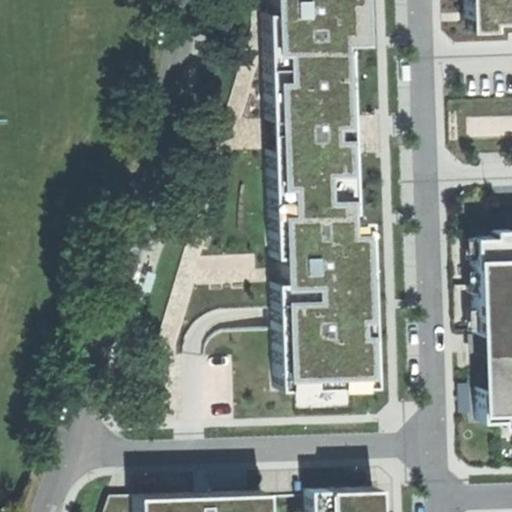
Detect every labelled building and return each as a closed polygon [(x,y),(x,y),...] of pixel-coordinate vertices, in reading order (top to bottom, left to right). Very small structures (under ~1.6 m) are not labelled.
[(256,0),(268,308),(271,380),(368,376),(361,197),(349,197),(342,29),(356,29),(354,0),(256,0)] [(511,0),(455,0),(456,21),(482,20),(482,11),(511,10),(511,0)] [(511,225),(460,228),(469,416),(511,413),(511,225)] [(260,511),(259,482),(128,486),(129,511),(260,511)] [(371,511),(370,485),(299,488),(300,511),(371,511)]
